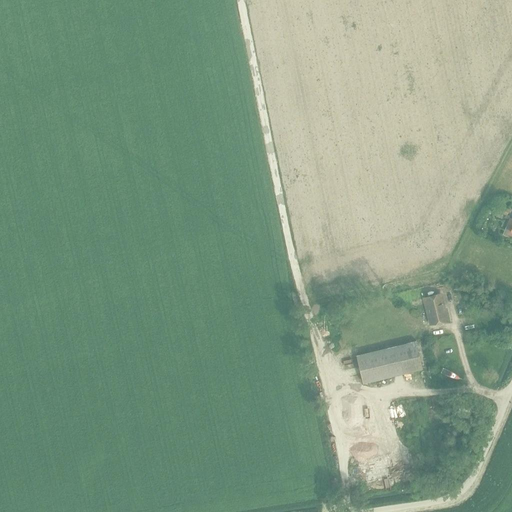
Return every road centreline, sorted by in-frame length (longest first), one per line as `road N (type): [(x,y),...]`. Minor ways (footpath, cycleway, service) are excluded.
road 1 (track): [(238,0),(301,295)]
road 2 (unclassified): [(384,511),(463,494),(511,391)]
